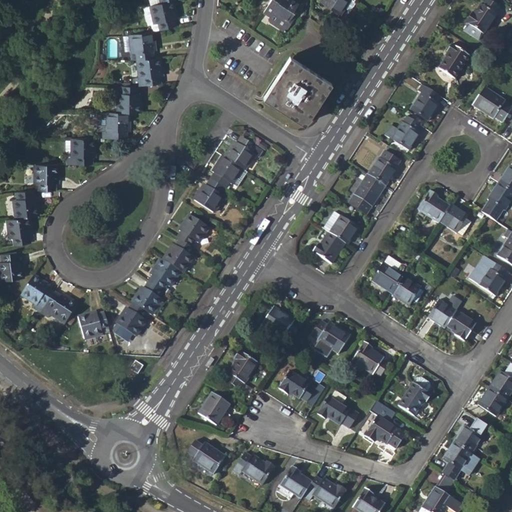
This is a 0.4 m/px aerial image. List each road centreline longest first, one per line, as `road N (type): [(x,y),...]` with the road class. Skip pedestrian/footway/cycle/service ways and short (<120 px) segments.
road 1 (residential): [(170,118),(125,164),(67,205),(56,238),(73,272),(118,272),(162,210),(169,133)]
road 2 (residential): [(468,380),(404,479),(301,448),(269,421)]
road 3 (tertiary): [(261,250),(139,437)]
road 4 (tertiary): [(423,0),(318,162)]
road 5 (residential): [(336,298),(423,165)]
road 6 (residential): [(468,380),(336,298)]
road 7 (residential): [(191,78),(318,162)]
road 8 (residential): [(423,165),(454,183),(473,182),(490,158),(485,139),(466,127),(446,132)]
road 9 (tertiary): [(0,365),(104,445)]
